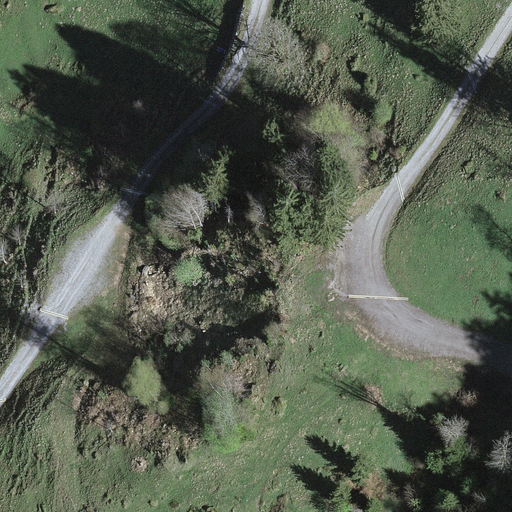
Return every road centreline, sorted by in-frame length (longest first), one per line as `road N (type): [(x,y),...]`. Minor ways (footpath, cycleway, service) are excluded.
road 1 (track): [(77,511),(61,468),(61,426),(95,357),(100,247)]
road 2 (unclassified): [(0,392),(100,247)]
